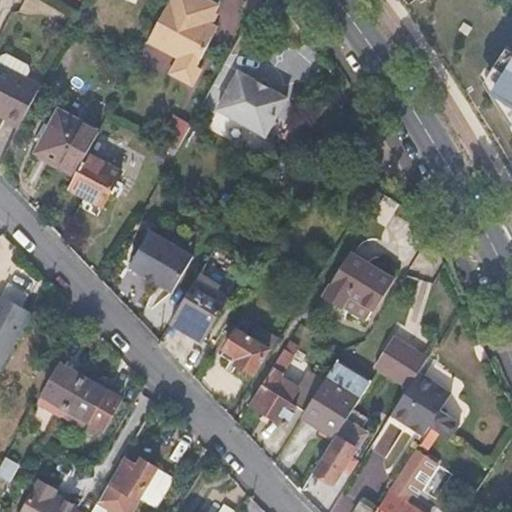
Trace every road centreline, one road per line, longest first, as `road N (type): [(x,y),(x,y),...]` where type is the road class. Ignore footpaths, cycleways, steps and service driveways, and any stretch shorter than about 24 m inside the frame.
road 1 (residential): [(289,511),(0,203)]
road 2 (secondary): [(334,0),(421,123),(511,288)]
